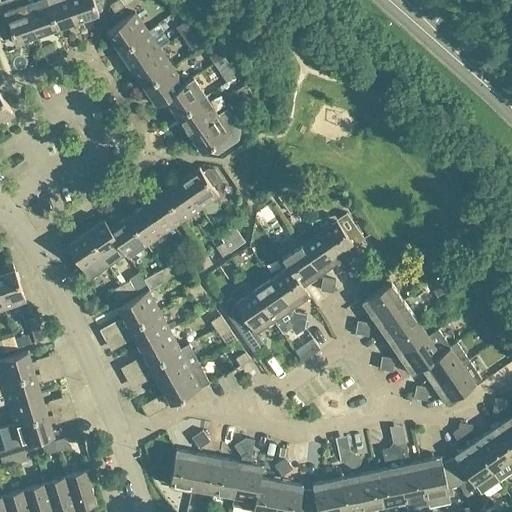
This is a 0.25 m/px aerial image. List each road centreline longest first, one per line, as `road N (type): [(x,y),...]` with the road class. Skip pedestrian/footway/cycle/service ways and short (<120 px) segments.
road 1 (track): [(219,160),(250,203),(246,223),(187,261),(273,383)]
road 2 (residential): [(0,209),(22,228),(120,430)]
road 3 (residential): [(46,180),(33,140),(81,93),(113,135),(84,166)]
road 4 (residential): [(219,399),(304,425),(389,411)]
road 5 (primary): [(511,112),(402,5)]
road 6 (residential): [(219,399),(273,383),(341,345)]
road 7 (residential): [(389,411),(446,412),(511,372)]
